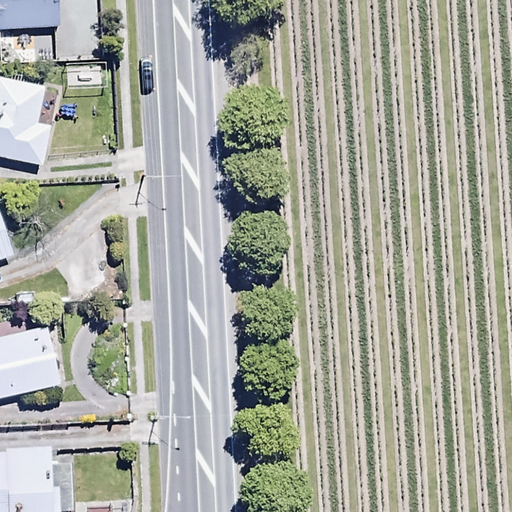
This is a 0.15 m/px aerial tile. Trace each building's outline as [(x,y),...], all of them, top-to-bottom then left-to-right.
[(0,0),(0,32),(55,29),(54,0),(0,0)] [(98,35),(95,0),(68,0),(70,37),(98,35)] [(0,160),(36,169),(46,127),(33,124),(41,90),(0,80),(0,160)] [(0,231),(0,259),(9,257),(0,231)] [(0,337),(0,400),(57,387),(43,327),(0,337)] [(0,511),(57,511),(57,489),(50,489),(49,448),(1,449),(2,454),(0,454),(0,511)]
